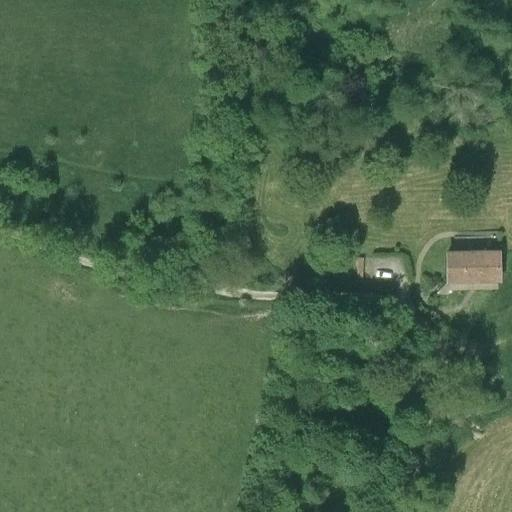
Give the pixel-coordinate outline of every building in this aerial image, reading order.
[(446,283),(496,281),(495,251),(445,252),(446,283)] [(496,281),(446,283),(435,294),(435,296),(447,295),(447,291),(496,290),(496,281)] [(366,333),(352,336),(355,353),(370,351),(366,333)] [(298,359),(290,360),(292,372),(304,370),(303,367),(333,362),(332,357),(346,354),(343,334),(329,336),(329,335),(295,341),(298,359)] [(273,424),(261,469),(276,473),(288,477),(293,474),(297,460),(298,461),(302,450),(285,444),(289,433),(287,433),(289,428),(273,424)]
